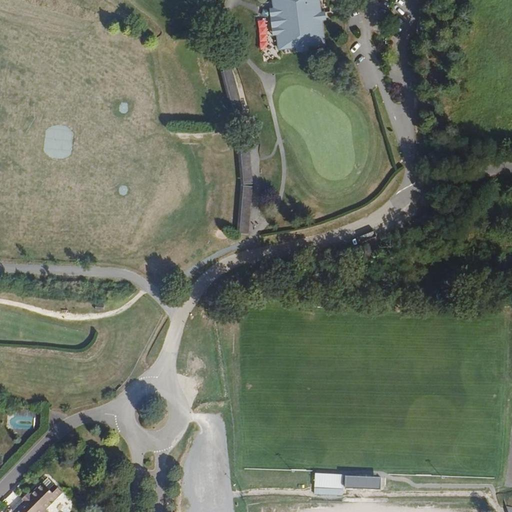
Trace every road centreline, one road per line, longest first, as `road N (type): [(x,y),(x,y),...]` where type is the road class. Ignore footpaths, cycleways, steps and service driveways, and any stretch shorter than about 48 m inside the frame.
road 1 (residential): [(511,169),(419,189),(364,226),(267,248),(217,270),(180,313),(160,388)]
road 2 (track): [(500,511),(480,492),(208,496)]
road 3 (residential): [(127,409),(64,426),(0,492)]
